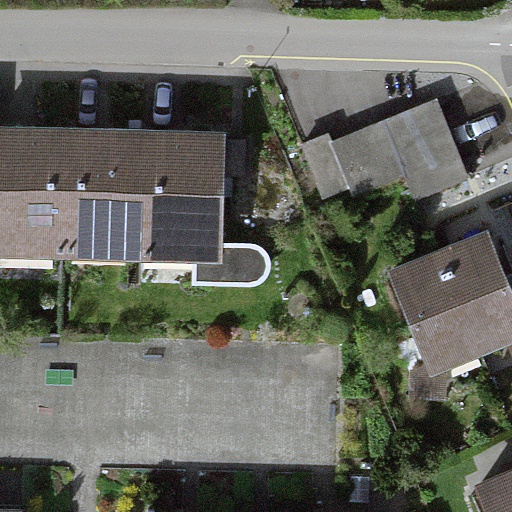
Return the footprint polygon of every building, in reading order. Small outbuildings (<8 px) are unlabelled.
[(410,209),(462,189),(433,110),(329,149),(326,139),(295,151),(318,210),(399,179),(410,209)] [(92,132),(29,130),(0,129),(0,248),(221,253),(224,135),(171,133),(92,132)] [(441,252),(479,345),(511,331),(511,293),(488,233),(441,252)] [(479,345),(441,252),(393,271),(431,364),(479,345)] [(511,511),(511,472),(480,485),(490,511),(511,511)]
